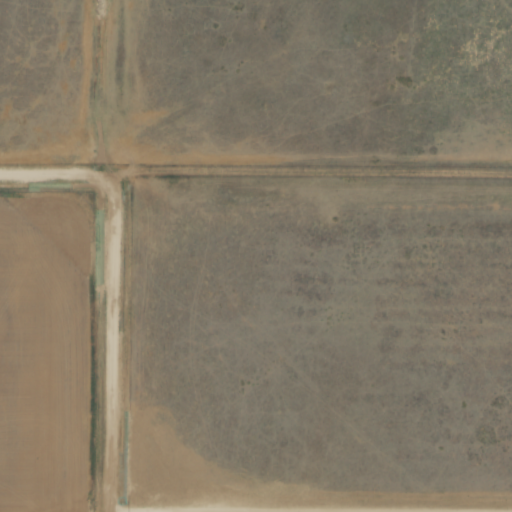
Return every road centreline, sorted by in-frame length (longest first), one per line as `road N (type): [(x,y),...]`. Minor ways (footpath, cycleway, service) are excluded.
road 1 (track): [(0,174),(511,178)]
road 2 (residential): [(111,511),(116,176)]
